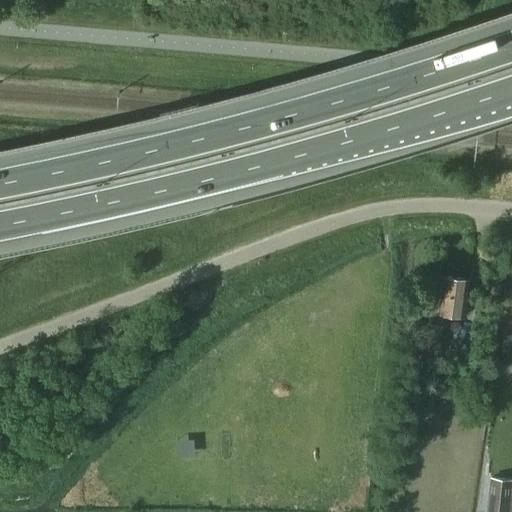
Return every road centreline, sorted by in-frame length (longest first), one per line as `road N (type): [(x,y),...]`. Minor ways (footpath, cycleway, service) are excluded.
road 1 (unclassified): [(511,210),(403,205),(362,214),(0,345)]
road 2 (motorway): [(511,44),(210,135),(0,182)]
road 3 (motorway): [(0,223),(285,157),(511,88)]
